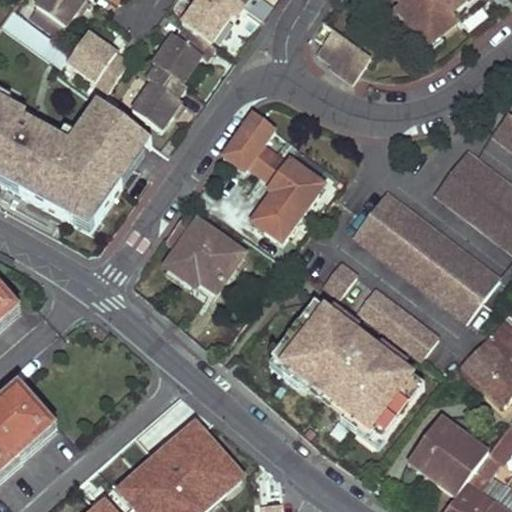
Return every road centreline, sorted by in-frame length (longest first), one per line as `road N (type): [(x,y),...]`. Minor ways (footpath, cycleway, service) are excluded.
road 1 (residential): [(94,294),(359,511)]
road 2 (residential): [(94,294),(241,96),(290,83)]
road 3 (residential): [(290,83),(348,112),(402,117),(447,105),(511,53)]
road 4 (unknown): [(31,511),(189,373)]
road 5 (unknown): [(94,294),(0,385)]
